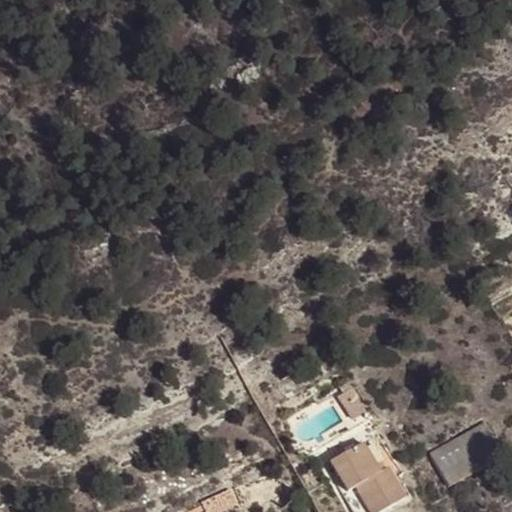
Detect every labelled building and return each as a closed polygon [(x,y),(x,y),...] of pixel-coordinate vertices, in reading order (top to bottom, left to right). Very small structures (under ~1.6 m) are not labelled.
[(351,389),(347,382),(339,387),(343,394),(351,389)] [(365,413),(351,389),(343,394),(338,397),(352,421),(365,413)] [(502,457),(480,418),(427,448),(449,487),(502,457)] [(385,457),(376,442),(365,449),(373,463),(385,457)] [(365,449),(363,444),(330,463),(347,493),(355,489),(367,511),(383,511),(405,499),(388,469),(380,474),(373,463),(365,449)] [(367,511),(355,489),(347,493),(343,496),(351,511),(367,511)] [(221,511),(229,509),(223,495),(202,504),(202,506),(205,510),(205,511),(221,511)]
